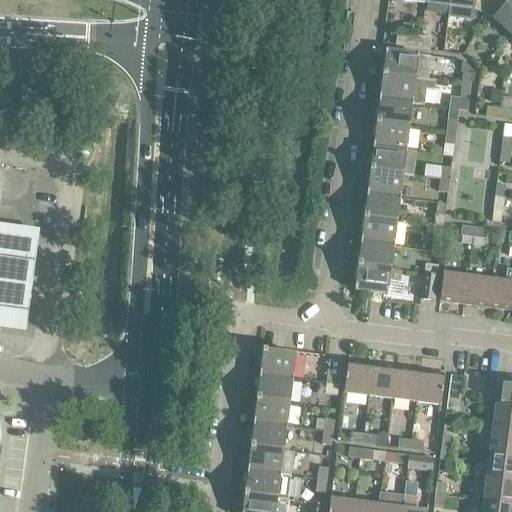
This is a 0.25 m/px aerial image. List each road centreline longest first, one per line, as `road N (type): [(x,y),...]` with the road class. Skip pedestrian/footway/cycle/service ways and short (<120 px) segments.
road 1 (unclassified): [(159,389),(193,18)]
road 2 (unclassified): [(152,35),(130,385)]
road 3 (residential): [(322,321),(362,0)]
road 4 (residential): [(213,511),(239,314)]
road 5 (residential): [(511,345),(322,321)]
road 6 (motorway): [(0,26),(152,35)]
road 7 (unclassified): [(31,511),(49,375)]
road 8 (unclassified): [(130,385),(120,511)]
road 9 (unclassified): [(141,511),(159,389)]
